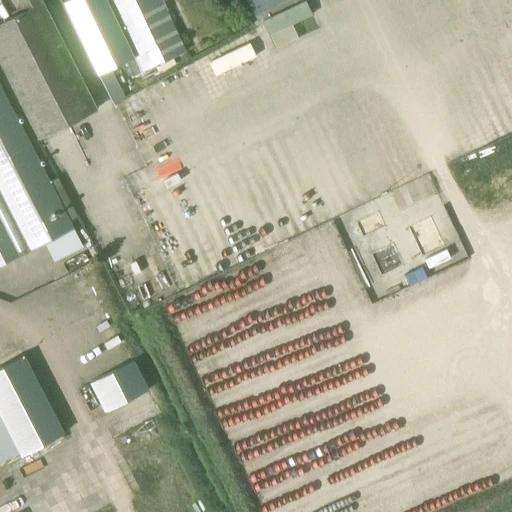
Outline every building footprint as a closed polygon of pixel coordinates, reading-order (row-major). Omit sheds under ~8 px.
[(0,62),(40,140),(98,109),(41,0),(17,0),(23,11),(0,22),(0,62)] [(142,72),(185,51),(160,0),(66,0),(62,2),(97,75),(135,57),(142,72)] [(246,0),(259,24),(295,6),(291,0),(246,0)] [(0,266),(73,227),(0,85),(0,266)] [(0,462),(18,453),(20,456),(64,433),(24,356),(0,368),(0,462)] [(105,412),(148,390),(133,361),(90,382),(105,412)] [(17,511),(90,511),(76,482),(16,510),(17,511)]
